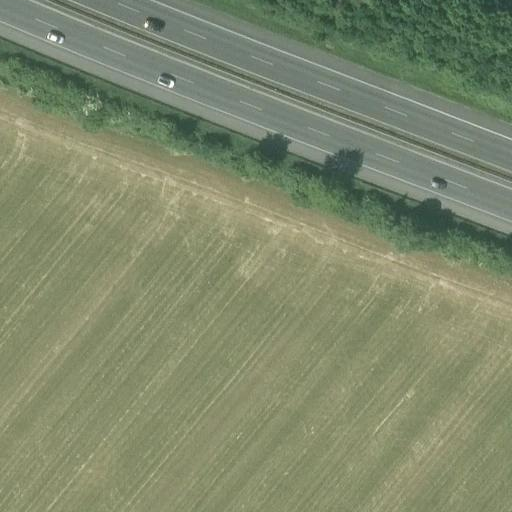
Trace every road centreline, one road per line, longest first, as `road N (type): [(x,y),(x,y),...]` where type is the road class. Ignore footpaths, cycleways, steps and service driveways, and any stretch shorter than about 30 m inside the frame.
road 1 (motorway): [(1,0),(511,204)]
road 2 (motorway): [(511,154),(119,0)]
